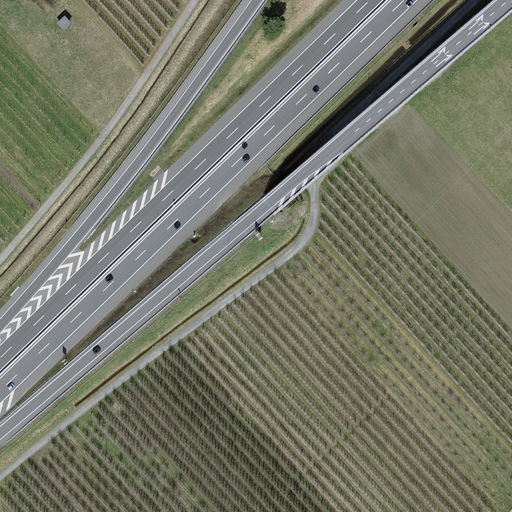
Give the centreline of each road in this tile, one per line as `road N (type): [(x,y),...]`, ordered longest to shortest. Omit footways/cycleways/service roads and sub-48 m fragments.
road 1 (motorway): [(0,433),(507,0)]
road 2 (motorway): [(0,390),(404,0)]
road 3 (motorway): [(368,0),(0,357)]
road 4 (track): [(312,182),(313,218),(297,246),(0,477)]
road 5 (motorway): [(257,0),(169,123),(0,327)]
road 6 (track): [(0,259),(126,105),(194,0)]
road 7 (track): [(475,0),(309,156)]
